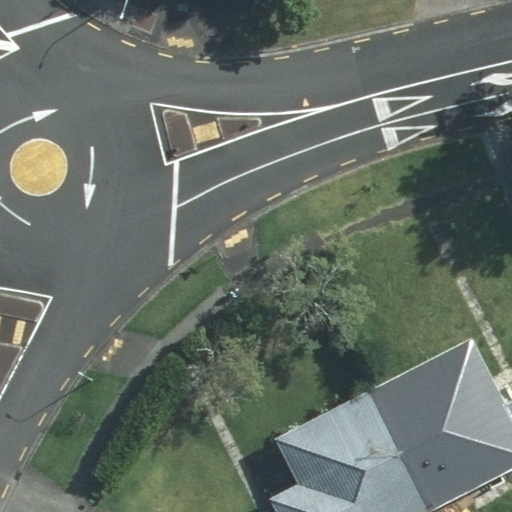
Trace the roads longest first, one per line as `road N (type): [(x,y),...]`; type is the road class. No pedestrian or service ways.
road 1 (residential): [(412,90),(113,235)]
road 2 (residential): [(98,88),(412,90)]
road 3 (residential): [(99,247),(45,370),(0,435)]
road 4 (residential): [(98,88),(125,115),(141,168),(133,204),(113,235)]
